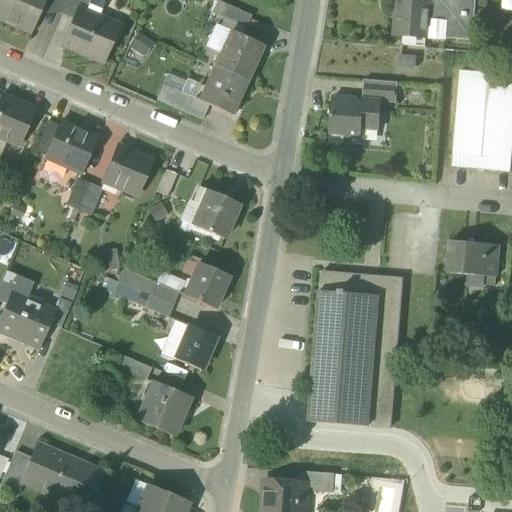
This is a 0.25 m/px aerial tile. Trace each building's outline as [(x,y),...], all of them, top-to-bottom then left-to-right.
[(0,0),(0,20),(31,34),(45,0),(0,0)] [(50,0),(49,5),(63,11),(67,0),(50,0)] [(67,0),(63,11),(62,11),(75,17),(79,9),(85,12),(90,0),(67,0)] [(99,0),(90,0),(85,12),(99,18),(105,3),(99,0)] [(401,46),(426,48),(427,37),(429,19),(448,21),(446,39),(471,42),(475,0),(439,0),(439,2),(430,1),(430,0),(398,0),(395,35),(402,36),(401,46)] [(212,14),(223,19),(228,7),(217,2),(212,14)] [(223,19),(244,28),(250,16),(228,7),(223,19)] [(112,24),(99,18),(85,12),(79,9),(75,17),(63,45),(82,53),(81,55),(102,64),(112,40),(106,38),(112,24)] [(429,19),(427,37),(446,39),(448,21),(429,19)] [(137,33),(130,48),(146,56),(153,41),(137,33)] [(225,46),(215,68),(246,83),(261,50),(233,37),(228,48),(225,46)] [(399,67),(413,69),(414,60),(400,58),(399,67)] [(247,83),(246,83),(215,68),(205,89),(200,87),(199,89),(194,100),(209,107),(230,117),(231,118),(232,116),(231,116),(245,84),(246,85),(247,83)] [(487,159),(486,171),(510,173),(511,150),(511,76),(460,72),(453,156),(487,159)] [(189,97),(194,100),(199,89),(168,75),(163,86),(189,98),(189,97)] [(382,103),(396,104),(398,83),(364,81),(363,101),(382,102),(382,103)] [(156,101),(182,113),(189,98),(163,86),(156,101)] [(182,113),(187,115),(194,100),(189,97),(189,98),(182,113)] [(0,139),(18,147),(33,112),(1,98),(0,99),(0,139)] [(345,137),(361,138),(362,129),(379,131),(382,103),(382,102),(363,101),(333,98),(330,132),(345,133),(345,137)] [(187,115),(202,122),(209,107),(194,100),(187,115)] [(34,152),(45,156),(58,127),(47,122),(34,152)] [(44,159),(81,175),(96,140),(59,124),(58,127),(45,156),(44,159)] [(103,183),(135,197),(150,162),(118,148),(103,183)] [(453,156),(452,168),(486,171),(487,159),(453,156)] [(156,193),(167,197),(177,175),(166,171),(156,193)] [(65,206),(78,211),(89,187),(76,181),(65,206)] [(101,192),(89,187),(78,211),(90,216),(101,192)] [(192,203),(201,207),(207,192),(199,188),(192,203)] [(238,205),(207,192),(201,207),(192,227),(223,240),(238,205)] [(179,222),(192,227),(201,207),(192,203),(188,201),(179,222)] [(447,275),(496,279),(499,247),(450,243),(447,275)] [(184,298),(214,311),(228,278),(198,265),(190,285),(185,297),(184,298)] [(117,283),(150,297),(155,284),(123,270),(117,283)] [(6,272),(4,277),(15,282),(10,292),(27,299),(34,284),(6,272)] [(185,297),(190,285),(160,273),(155,284),(177,293),(185,297)] [(369,426),(390,428),(402,280),(377,279),(377,283),(347,280),(347,276),(322,275),(321,293),(320,293),(318,309),(309,423),(369,427),(369,426)] [(0,286),(0,301),(5,304),(10,292),(15,282),(4,277),(0,286)] [(112,294),(145,309),(150,297),(117,283),(112,294)] [(177,293),(155,284),(150,297),(172,306),(177,293)] [(0,316),(0,333),(38,350),(50,323),(55,311),(54,311),(27,299),(10,292),(5,304),(0,316)] [(167,318),(172,306),(150,297),(145,309),(167,318)] [(50,323),(61,327),(70,305),(58,300),(54,311),(55,311),(50,323)] [(160,354),(175,360),(189,327),(174,321),(160,354)] [(175,360),(200,371),(214,338),(189,327),(175,360)] [(117,370),(145,382),(151,369),(122,357),(117,370)] [(138,423),(172,438),(188,398),(152,383),(151,384),(153,385),(142,409),(144,410),(138,423)] [(64,501),(85,509),(101,472),(100,471),(99,473),(53,454),(53,452),(37,446),(31,460),(23,481),(22,483),(44,492),(47,485),(67,494),(64,501)] [(0,486),(0,491),(10,496),(17,479),(23,481),(31,460),(14,453),(0,486)] [(307,492),(334,494),(335,475),(299,473),(298,485),(307,486),(307,492)] [(126,504),(142,511),(152,488),(135,481),(126,504)] [(262,511),(301,511),(302,504),(306,504),(307,492),(307,486),(298,485),(269,483),(268,495),(264,495),(262,511)] [(184,511),(188,504),(152,488),(142,511),(144,511),(184,511)]
